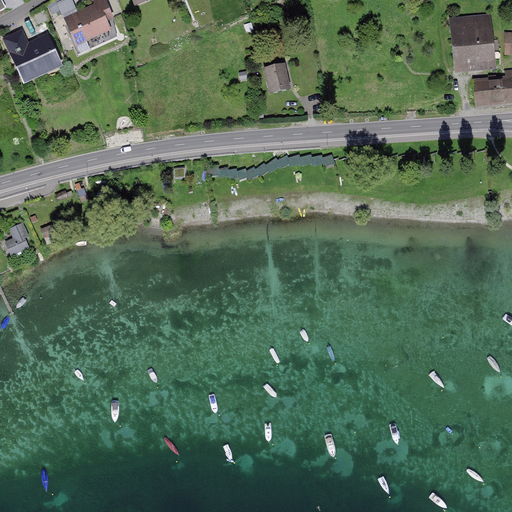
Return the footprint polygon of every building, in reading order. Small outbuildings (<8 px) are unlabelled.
[(0,0),(0,12),(25,0),(0,0)] [(56,0),(57,0),(62,13),(77,7),(73,0),(56,0)] [(110,1),(71,22),(86,50),(125,30),(110,1)] [(488,18),(449,20),(453,75),(491,72),(488,18)] [(29,35),(10,43),(29,86),(71,68),(57,35),(33,45),(29,35)] [(282,64),(262,68),(267,90),(287,85),(282,64)] [(511,80),(476,82),(477,106),(511,104),(511,80)] [(302,155),(293,157),(295,166),(303,164),(302,155)] [(288,156),(281,161),(287,168),(293,163),(288,156)] [(311,157),(302,158),(304,167),(312,165),(311,157)] [(320,157),(311,158),(313,167),(321,165),(320,157)] [(329,157),(321,160),(324,169),(332,166),(329,157)] [(280,160),(273,165),(279,172),(286,167),(280,160)] [(271,163),(264,168),(270,175),(277,170),(271,163)] [(262,165),(255,171),(261,178),(267,173),(262,165)] [(218,168),(209,169),(210,177),(219,177),(218,168)] [(227,168),(218,169),(219,178),(228,177),(227,168)] [(254,169),(246,172),(249,180),(257,177),(254,169)] [(236,170),(228,170),(229,179),(237,178),(236,170)] [(245,170),(237,172),(239,181),(247,178),(245,170)] [(4,241),(9,256),(33,247),(24,223),(8,229),(11,238),(4,241)]
